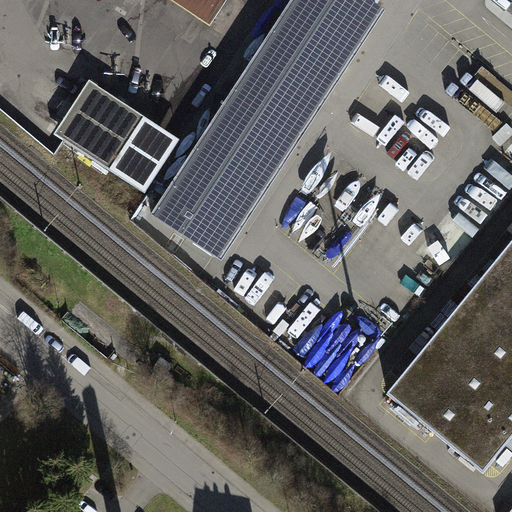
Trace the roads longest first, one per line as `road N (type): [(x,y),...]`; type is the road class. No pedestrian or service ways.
road 1 (unknown): [(373,48),(482,124),(468,163),(424,207),(318,132)]
road 2 (residential): [(0,321),(234,511)]
road 3 (unknown): [(318,132),(261,241),(376,337)]
